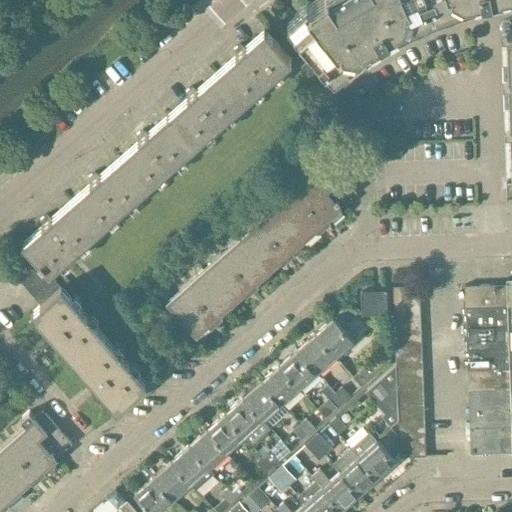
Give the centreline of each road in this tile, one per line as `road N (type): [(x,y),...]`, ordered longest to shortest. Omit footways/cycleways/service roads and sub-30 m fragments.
road 1 (residential): [(60,511),(346,255),(511,248)]
road 2 (residential): [(0,207),(234,0)]
road 3 (residential): [(392,511),(415,492),(511,486)]
